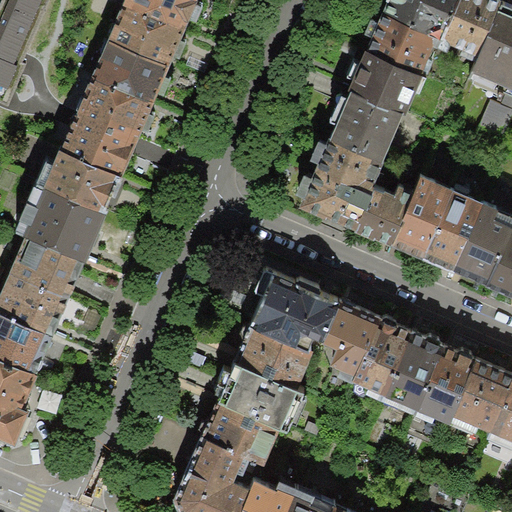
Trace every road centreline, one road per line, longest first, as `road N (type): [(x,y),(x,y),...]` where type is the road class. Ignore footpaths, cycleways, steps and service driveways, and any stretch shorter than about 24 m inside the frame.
road 1 (residential): [(205,198),(71,511)]
road 2 (residential): [(205,198),(511,331)]
road 3 (residential): [(291,0),(205,198)]
